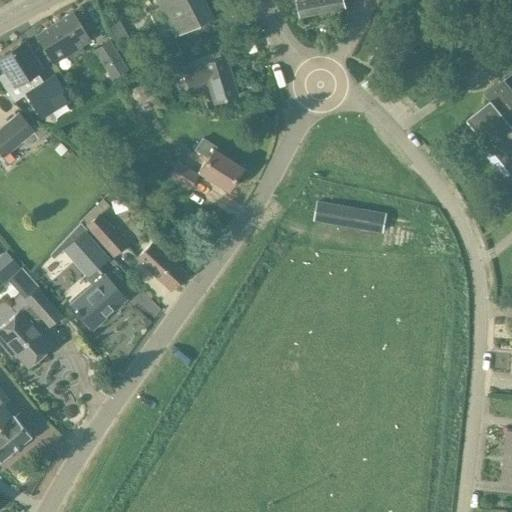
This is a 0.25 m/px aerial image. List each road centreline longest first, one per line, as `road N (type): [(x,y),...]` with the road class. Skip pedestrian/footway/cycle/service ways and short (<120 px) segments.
road 1 (tertiary): [(46,511),(322,78)]
road 2 (residential): [(463,511),(481,313),(473,259),(425,167),(395,133),(322,78)]
